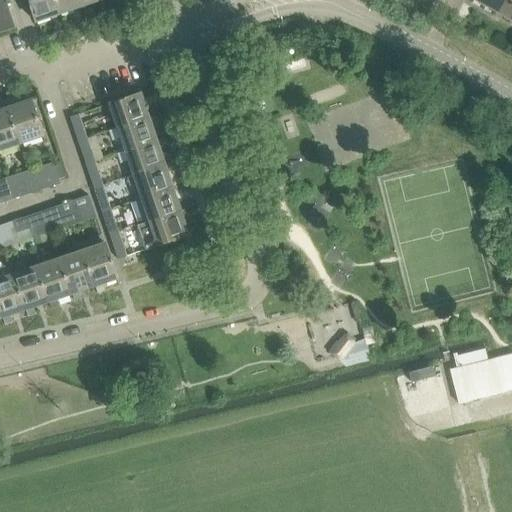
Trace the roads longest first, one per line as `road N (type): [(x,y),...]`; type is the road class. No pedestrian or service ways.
road 1 (residential): [(0,358),(241,305),(259,285),(263,261),(179,37)]
road 2 (track): [(511,351),(501,350),(470,312),(384,328),(353,299),(331,294),(290,226),(255,241)]
road 3 (tertiary): [(511,100),(340,7),(273,5)]
road 4 (residential): [(47,75),(179,37)]
